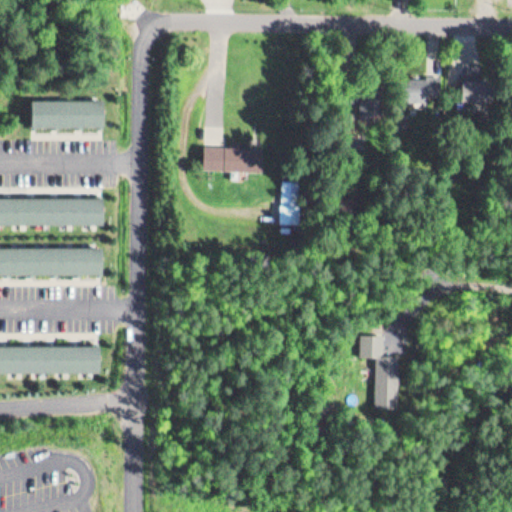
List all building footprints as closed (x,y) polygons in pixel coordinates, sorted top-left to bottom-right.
[(462,55),(461,74),(457,74),(457,97),(485,97),(485,73),(479,73),(480,55),(462,55)] [(393,73),(423,73),(423,70),(439,69),(439,90),(424,90),(424,96),(393,96),(393,73)] [(344,95),(345,80),(376,81),(375,109),(356,108),(356,95),(344,95)] [(99,94),(99,121),(29,122),(29,95),(99,94)] [(204,137),(262,141),(261,164),(202,161),(204,137)] [(282,173),(282,196),(279,196),(278,216),(298,217),(298,196),(295,196),(295,173),(282,173)] [(0,190),(98,190),(98,217),(0,217),(0,190)] [(0,241),(97,241),(97,268),(0,268),(0,241)] [(355,328),(355,351),(372,351),(370,401),(395,401),(396,350),(378,349),(378,328),(355,328)] [(97,337),(0,338),(0,363),(97,363),(97,337)]
